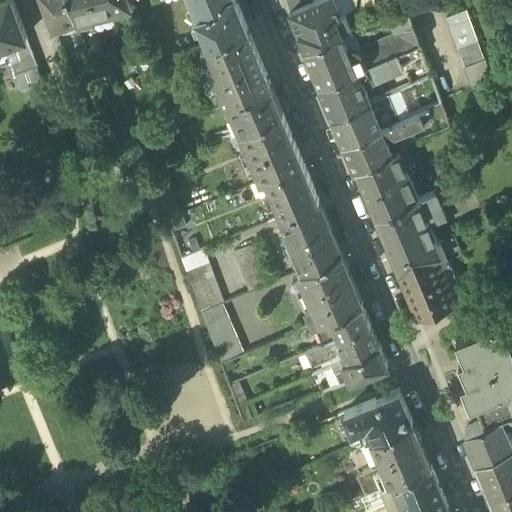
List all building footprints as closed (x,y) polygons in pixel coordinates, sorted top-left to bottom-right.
[(0,0),(0,45),(5,44),(27,36),(13,0),(0,0)] [(43,0),(53,26),(76,18),(69,0),(43,0)] [(69,0),(76,18),(79,27),(107,20),(104,9),(114,7),(114,9),(132,4),(130,0),(69,0)] [(192,0),(210,42),(248,27),(236,0),(192,0)] [(287,0),(290,10),(313,1),(312,0),(287,0)] [(306,48),(343,32),(352,28),(353,28),(346,12),(342,14),(336,0),(315,0),(313,1),(290,10),(290,11),(306,48)] [(336,0),(342,14),(346,12),(357,8),(358,0),(336,0)] [(387,14),(395,32),(415,24),(408,5),(387,14)] [(447,16),(466,67),(486,60),(467,9),(447,16)] [(397,38),(363,52),(367,64),(398,52),(421,42),(415,24),(395,32),(397,38)] [(271,82),(270,81),(267,73),(251,36),(248,27),(210,42),(202,46),(204,50),(209,61),(202,64),(209,81),(216,78),(226,101),(228,100),(271,82)] [(360,47),(352,28),(343,32),(353,56),(363,52),(397,38),(395,32),(360,47)] [(306,48),(318,78),(355,62),(353,56),(343,32),(306,48)] [(12,62),(34,53),(27,36),(5,44),(12,62)] [(402,61),(425,52),(421,42),(398,52),(402,61)] [(75,54),(84,76),(96,72),(88,49),(75,54)] [(141,55),(146,69),(157,64),(152,51),(141,55)] [(358,69),(367,64),(363,52),(353,56),(355,62),(318,78),(321,84),(358,69)] [(367,64),(358,69),(362,78),(368,75),(370,80),(404,66),(402,61),(398,52),(367,64)] [(11,62),(16,74),(38,65),(34,53),(12,62),(11,62)] [(486,60),(466,67),(464,67),(472,88),(493,80),(486,60)] [(38,65),(16,74),(22,91),(44,81),(38,65)] [(371,99),(362,78),(358,69),(321,84),(334,115),(371,99)] [(228,100),(241,130),(283,112),(271,82),(228,100)] [(401,87),(390,91),(395,104),(401,118),(412,114),(401,87)] [(372,99),(376,110),(388,105),(388,106),(395,104),(390,91),(372,99)] [(334,115),(345,142),(383,126),(376,110),(372,99),(371,99),(334,115)] [(401,118),(395,104),(388,106),(388,105),(376,110),(383,126),(401,118)] [(401,118),(383,126),(387,136),(435,116),(431,106),(412,114),(401,118)] [(261,179),(266,176),(304,161),(283,112),(241,130),(261,179)] [(389,141),(387,136),(383,126),(345,142),(355,167),(401,148),(399,143),(391,141),(389,141)] [(355,167),(376,217),(420,198),(409,170),(416,167),(407,145),(401,148),(355,167)] [(272,190),(282,214),(319,198),(304,161),(266,176),(272,190)] [(257,196),(272,190),(266,176),(261,179),(251,183),(257,196)] [(468,178),(437,191),(441,201),(473,188),(468,178)] [(376,217),(399,271),(445,252),(440,241),(442,240),(436,237),(429,220),(446,213),(441,201),(437,191),(420,198),(376,217)] [(282,214),(286,224),(324,208),(319,198),(282,214)] [(286,224),(305,268),(342,252),(324,208),(286,224)] [(447,251),(450,259),(451,259),(449,256),(462,251),(455,234),(442,240),(440,241),(445,252),(447,251)] [(235,250),(250,289),(269,281),(255,243),(235,250)] [(183,256),(203,311),(224,302),(225,302),(204,247),(183,256)] [(447,251),(445,252),(399,271),(418,315),(457,300),(449,281),(451,281),(447,270),(444,271),(441,262),(450,259),(447,251)] [(299,270),(303,279),(346,262),(342,252),(305,268),(299,270)] [(307,307),(314,323),(363,302),(346,262),(303,279),(313,304),(307,307)] [(245,352),(224,302),(203,311),(223,362),(245,352)] [(314,323),(323,343),(338,337),(371,323),(372,323),(363,302),(314,323)] [(493,417),(504,413),(511,409),(511,365),(511,363),(511,362),(511,338),(503,317),(453,337),(461,357),(460,358),(460,359),(462,358),(470,377),(479,399),(485,397),(493,417)] [(341,343),(347,358),(380,344),(377,335),(376,335),(371,323),(338,337),(341,343)] [(301,329),(236,356),(242,371),(262,362),(261,360),(275,353),(272,346),(281,343),(291,368),(299,365),(294,354),(309,348),(301,329)] [(337,345),(341,343),(338,337),(323,343),(307,350),(308,352),(313,364),(337,354),(339,349),(337,345)] [(343,359),(346,367),(352,379),(389,363),(380,344),(347,358),(343,359)] [(306,367),(313,364),(308,352),(301,354),(306,367)] [(332,364),(335,371),(346,367),(343,359),(332,364)] [(340,383),(352,379),(346,367),(335,371),(340,383)] [(479,399),(470,377),(462,380),(472,402),(479,399)] [(230,382),(239,404),(246,401),(249,400),(240,378),(230,382)] [(362,442),(370,439),(413,421),(399,388),(345,411),(352,427),(353,429),(357,428),(362,442)] [(252,417),(246,401),(239,404),(245,420),(252,417)] [(511,442),(511,433),(508,422),(504,413),(493,417),(466,429),(477,456),(511,442)] [(366,492),(381,486),(431,464),(413,421),(370,439),(380,461),(378,466),(358,475),(366,492)] [(352,446),(362,442),(357,428),(353,429),(352,427),(345,430),(352,446)] [(511,442),(477,456),(491,490),(511,481),(511,442)] [(440,511),(450,508),(431,464),(381,486),(392,511),(405,511),(407,511),(440,511)] [(190,471),(205,508),(215,504),(199,467),(190,471)] [(511,511),(511,481),(491,490),(500,511),(511,511)] [(392,511),(381,486),(366,492),(360,494),(366,509),(364,510),(365,511),(392,511)]
